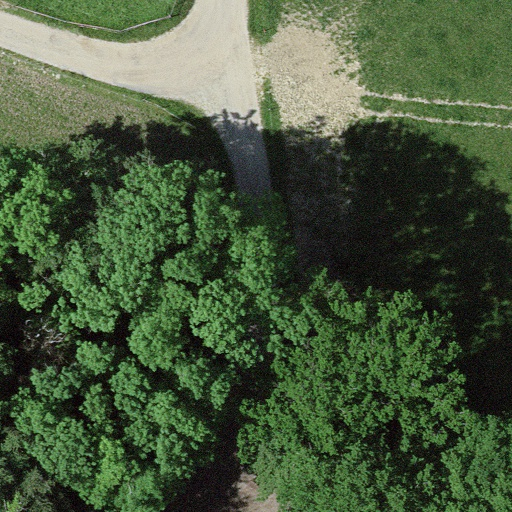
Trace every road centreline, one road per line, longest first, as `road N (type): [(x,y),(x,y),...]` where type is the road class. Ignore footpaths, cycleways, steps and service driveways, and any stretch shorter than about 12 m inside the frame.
road 1 (track): [(227,0),(283,435)]
road 2 (track): [(283,435),(175,494),(159,511)]
